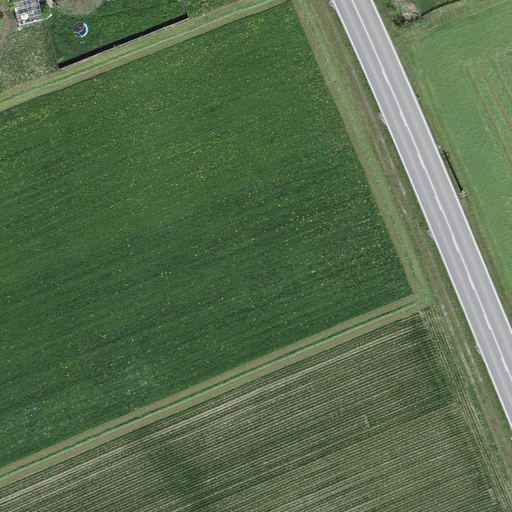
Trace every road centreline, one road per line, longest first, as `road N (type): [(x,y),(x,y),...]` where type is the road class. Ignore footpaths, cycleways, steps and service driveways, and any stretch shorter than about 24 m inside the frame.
road 1 (track): [(511,468),(315,0)]
road 2 (secondary): [(349,0),(511,382)]
